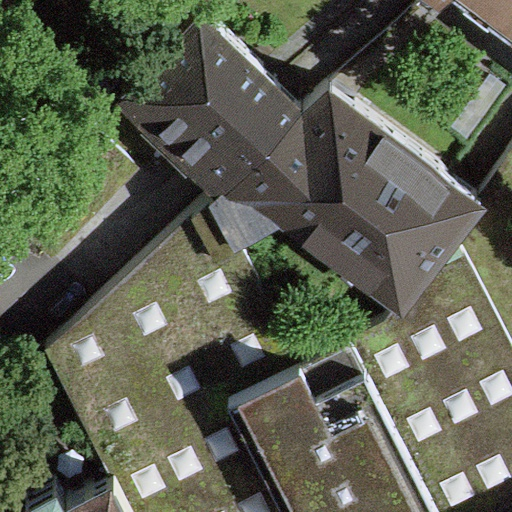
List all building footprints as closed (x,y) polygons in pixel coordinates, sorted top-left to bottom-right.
[(200,0),(196,0),(122,78),(223,174),(303,98),(200,0)] [(511,0),(496,0),(511,11),(511,0)] [(452,222),(478,187),(378,113),(329,76),(303,98),(223,174),(212,184),(233,225),(280,201),(401,290),(452,222)] [(88,114),(0,204),(0,239),(7,246),(26,226),(48,247),(134,158),(88,114)] [(511,141),(478,187),(452,222),(511,338),(511,141)] [(511,511),(511,338),(452,222),(401,290),(386,311),(299,353),(233,225),(212,184),(48,339),(112,465),(135,511),(511,511)] [(35,505),(20,511),(135,511),(112,465),(64,490),(55,471),(25,486),(35,505)]
